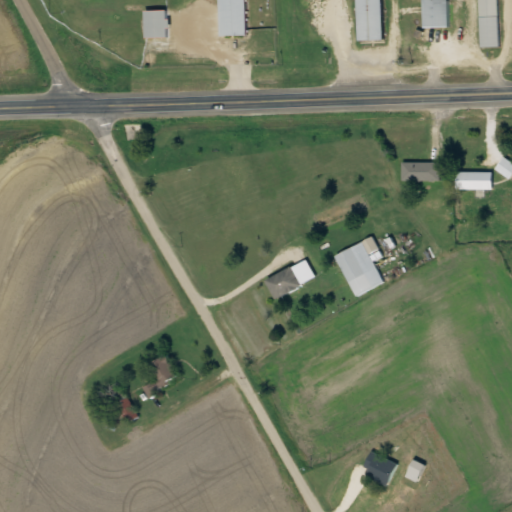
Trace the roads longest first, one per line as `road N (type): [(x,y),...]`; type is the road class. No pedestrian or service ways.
road 1 (residential): [(23,0),(320,511)]
road 2 (secondary): [(0,106),(511,91)]
